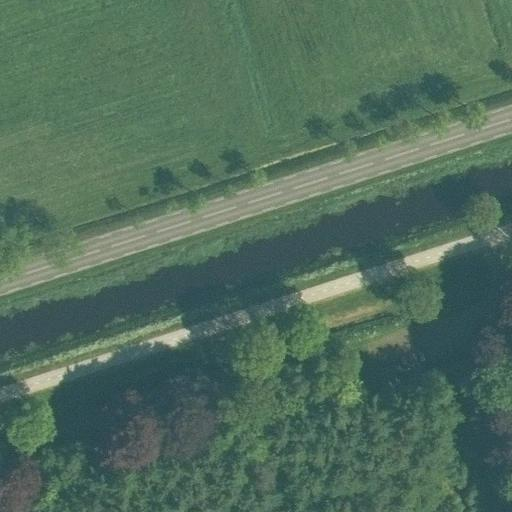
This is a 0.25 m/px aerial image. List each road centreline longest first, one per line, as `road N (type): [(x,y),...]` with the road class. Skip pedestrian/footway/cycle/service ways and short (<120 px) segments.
road 1 (primary): [(0,281),(511,117)]
road 2 (unclassified): [(511,229),(0,393)]
